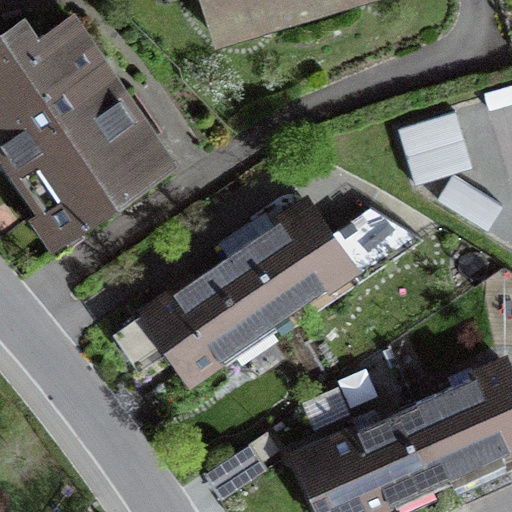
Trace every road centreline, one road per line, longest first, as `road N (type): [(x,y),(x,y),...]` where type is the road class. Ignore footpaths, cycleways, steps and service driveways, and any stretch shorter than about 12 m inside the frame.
road 1 (residential): [(476,0),(475,26),(444,58),(262,135),(9,309)]
road 2 (unclassified): [(163,511),(9,309)]
